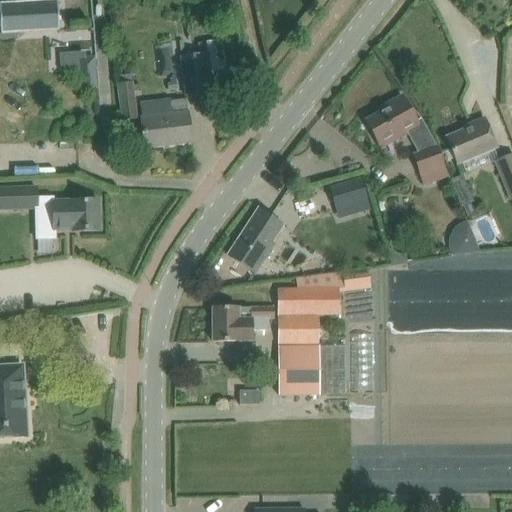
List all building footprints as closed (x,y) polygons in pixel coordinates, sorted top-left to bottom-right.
[(57,0),(0,3),(0,18),(1,34),(59,31),(57,0)] [(180,57),(183,76),(185,96),(213,93),(211,74),(226,73),(222,40),(206,42),(207,53),(180,57)] [(83,90),(96,89),(94,58),(77,59),(78,76),(82,76),(83,90)] [(120,84),(116,84),(121,120),(137,118),(132,82),(131,74),(119,76),(120,84)] [(388,110),(366,122),(376,139),(378,144),(406,129),(414,144),(419,154),(411,157),(418,175),(423,186),(448,176),(436,147),(430,135),(421,119),(415,122),(411,114),(402,97),(385,106),(388,110)] [(170,102),(171,115),(141,118),(142,129),(144,149),(191,143),(186,100),(170,102)] [(446,138),(457,165),(497,149),(484,118),(469,125),(470,128),(446,138)] [(12,136),(12,154),(45,154),(45,136),(12,136)] [(511,199),(511,153),(494,161),(510,201),(511,199)] [(294,173),(287,181),(296,189),(303,182),(294,173)] [(462,175),(450,180),(461,206),(473,201),(462,175)] [(362,179),(330,189),(336,209),(368,200),(362,179)] [(16,188),(0,188),(0,209),(16,209),(36,209),(38,209),(38,197),(37,188),(16,188)] [(38,209),(36,209),(37,239),(55,239),(54,229),(73,229),(73,232),(98,231),(98,201),(73,202),(73,200),(53,200),(53,196),(38,197),(38,209)] [(443,225),(462,217),(453,196),(434,204),(443,225)] [(236,243),(237,243),(228,256),(256,274),(264,261),(262,259),(283,226),(275,220),(258,209),(236,243)] [(448,239),(448,248),(452,257),(479,253),(469,223),(459,225),(452,231),(448,239)] [(311,265),(331,242),(316,229),(296,252),(311,265)] [(31,241),(31,231),(12,232),(13,242),(31,241)] [(278,395),(319,395),(319,317),(338,317),(339,293),(370,289),(366,270),(297,279),(297,288),(279,288),(278,395)] [(274,309),(232,309),(212,309),(213,342),(252,342),(251,331),(267,331),(269,329),(269,319),(274,319),(274,309)] [(22,400),(20,367),(0,367),(0,437),(26,437),(25,409),(21,409),(20,400),(22,400)] [(220,427),(217,440),(231,443),(234,430),(220,427)]
